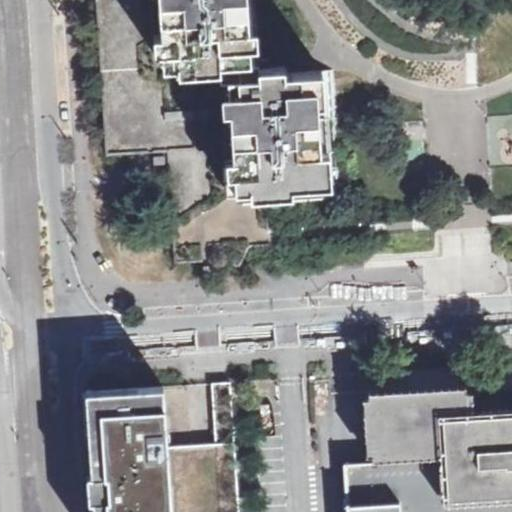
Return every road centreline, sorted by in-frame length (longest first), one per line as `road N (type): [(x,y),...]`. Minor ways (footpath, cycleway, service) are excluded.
road 1 (unclassified): [(511,309),(65,334)]
road 2 (residential): [(65,334),(42,0)]
road 3 (unclassified): [(72,511),(65,334)]
road 4 (unclassified): [(2,384),(11,511)]
